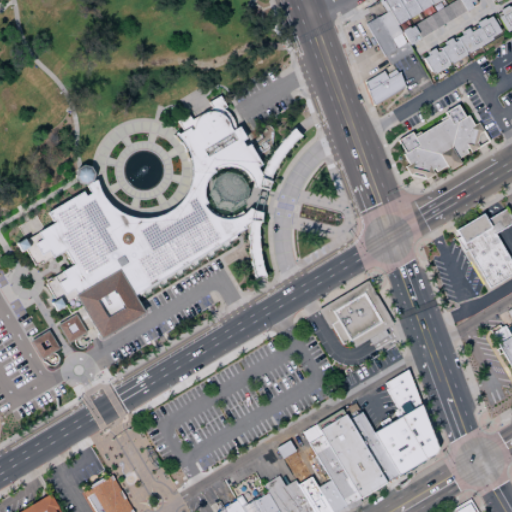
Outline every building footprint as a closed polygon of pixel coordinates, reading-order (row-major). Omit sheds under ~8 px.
[(381,0),(396,0),(408,19),(405,21),(396,26),(388,11),(381,0)] [(396,0),(411,0),(419,12),(416,14),(408,19),(396,0)] [(411,0),(427,0),(431,6),(428,7),(419,12),(411,0)] [(458,0),(454,0),(446,5),(454,18),(465,11),(458,0)] [(474,0),(469,3),(472,8),(465,12),(465,11),(458,0),(474,0)] [(446,5),(443,7),(434,12),(442,25),(454,18),(446,5)] [(506,33),(511,29),(511,5),(508,8),(507,6),(498,11),(501,15),(497,18),(506,33)] [(377,18),(388,11),(400,33),(399,34),(390,40),(377,18)] [(434,12),(432,14),(423,19),(431,32),(442,25),(434,12)] [(484,20),(490,16),(500,33),(491,38),(492,40),(483,46),(474,30),(478,28),(475,23),(483,19),(484,20)] [(364,25),(377,18),(390,40),(395,49),(382,57),(364,25)] [(423,19),(420,21),(412,26),(413,27),(420,39),(431,32),(423,19)] [(413,27),(410,28),(409,29),(408,27),(400,32),(406,42),(409,46),(415,42),(415,41),(420,39),(413,27)] [(467,28),(470,33),(474,30),(483,46),(479,48),(468,55),(466,53),(465,54),(457,41),(455,38),(460,35),(459,33),(467,28)] [(390,40),(395,49),(405,43),(399,34),(390,40)] [(450,38),(453,43),(457,41),(465,54),(466,56),(451,65),(449,63),(447,64),(440,51),(438,48),(443,45),(442,43),(450,38)] [(382,57),(395,49),(405,43),(406,42),(409,46),(412,52),(388,66),(382,57)] [(440,51),(447,64),(449,66),(434,75),(433,73),(430,74),(421,58),(426,56),(424,53),(433,49),(436,53),(440,51)] [(363,83),(381,71),(385,76),(396,69),(399,73),(404,87),(372,106),(363,83)] [(396,140),(411,131),(414,136),(447,117),(443,112),(457,104),(464,116),(467,115),(473,125),(477,122),(488,141),(469,152),(467,148),(465,149),(467,153),(457,158),(460,164),(447,171),(445,166),(435,172),(433,169),(431,170),(433,174),(424,179),(408,176),(403,167),(407,165),(401,154),(404,153),(396,140)] [(257,188),(251,188),(252,182),(250,178),(248,174),(245,171),(241,168),(236,166),(232,165),(227,164),(222,164),(216,166),(210,168),(212,172),(209,175),(207,179),(204,184),(203,189),(203,193),(204,198),(204,204),(201,206),(206,210),(210,214),(214,216),(219,218),(225,219),(231,219),(236,217),(240,215),(244,212),(247,208),(251,208),(246,227),(237,233),(133,295),(139,305),(143,313),(97,339),(73,296),(74,295),(71,290),(62,296),(55,284),(63,279),(58,272),(71,265),(63,251),(50,259),(46,252),(39,256),(32,244),(39,240),(35,232),(53,222),(52,221),(50,222),(45,212),(81,191),(84,196),(88,193),(84,186),(95,179),(99,191),(102,197),(107,202),(112,207),(118,212),(124,215),(132,217),(139,218),(146,218),(153,217),(160,214),(168,211),(173,206),(179,201),(183,194),(185,190),(186,187),(189,178),(189,171),(189,165),(189,160),(187,154),(185,149),(181,142),(177,138),(173,133),(175,131),(177,133),(188,127),(190,129),(192,128),(192,126),(192,125),(193,122),(194,119),(196,117),(198,115),(199,114),(201,113),(203,112),(204,111),(205,111),(207,111),(209,110),(211,110),(213,111),(215,111),(217,112),(219,113),(221,114),(223,115),(224,117),(225,119),(227,121),(228,123),(228,126),(230,130),(238,125),(262,165),(257,188)] [(262,165),(265,159),(269,154),(272,149),(276,144),(280,139),(285,134),(288,130),(293,126),(301,134),(297,138),(293,144),(289,148),(285,152),(281,158),(278,162),(275,168),(271,174),(266,190),(257,188),(262,165)] [(204,194),(207,180),(221,169),(237,174),(245,189),(241,204),(228,212),(212,208),(204,194)] [(251,208),(246,227),(245,234),(246,242),(246,249),(247,257),(248,265),(250,271),(253,280),(265,275),(261,266),(259,258),(258,246),(257,235),(258,225),(259,219),(261,211),(251,208)] [(511,273),(511,264),(494,234),(500,231),(511,224),(511,219),(505,208),(491,216),(486,219),(483,213),(454,230),(458,237),(454,239),(462,253),(466,251),(488,288),(511,273)] [(316,310),(366,280),(392,325),(383,330),(367,340),(352,349),(349,343),(348,341),(335,320),(329,324),(331,328),(328,330),(316,310)] [(65,344),(84,332),(73,314),(54,325),(65,344)] [(335,320),(348,341),(341,345),(331,328),(329,324),(335,320)] [(38,359),(57,349),(46,330),(28,341),(38,359)] [(383,330),(386,336),(370,345),(367,340),(383,330)] [(511,371),(496,343),(510,335),(511,338),(511,371)] [(387,392),(381,382),(406,367),(411,378),(387,392)] [(411,378),(415,390),(394,403),(387,392),(411,378)] [(415,390),(420,402),(400,414),(394,403),(415,390)] [(405,423),(424,412),(420,402),(400,414),(405,423)] [(360,409),(373,430),(398,474),(388,480),(385,481),(347,417),(360,409)] [(318,427),(344,412),(347,417),(385,481),(359,497),(321,432),(318,427)] [(405,423),(424,412),(430,428),(432,431),(415,441),(405,423)] [(382,425),(400,414),(405,423),(415,441),(425,458),(407,468),(382,425)] [(407,468),(398,474),(373,430),(382,425),(407,468)] [(432,431),(436,443),(437,447),(435,451),(433,453),(425,458),(415,441),(432,431)] [(274,449),(287,441),(293,451),(281,459),(274,449)] [(110,475),(132,511),(93,511),(81,492),(87,488),(86,486),(101,477),(102,479),(110,475)] [(298,511),(283,486),(277,475),(262,484),(266,492),(278,511),(298,511)] [(312,511),(302,495),(294,479),(283,486),(298,511),(312,511)] [(332,511),(344,506),(328,479),(315,487),(330,511),(332,511)] [(315,487),(330,511),(312,511),(302,495),(315,487)] [(243,511),(240,506),(266,492),(278,511),(243,511)] [(16,511),(48,493),(57,507),(53,510),(54,511),(16,511)] [(229,503),(234,511),(243,511),(240,506),(235,499),(229,503)] [(473,511),(468,502),(451,511),(473,511)] [(229,503),(234,511),(224,511),(221,507),(229,503)]
